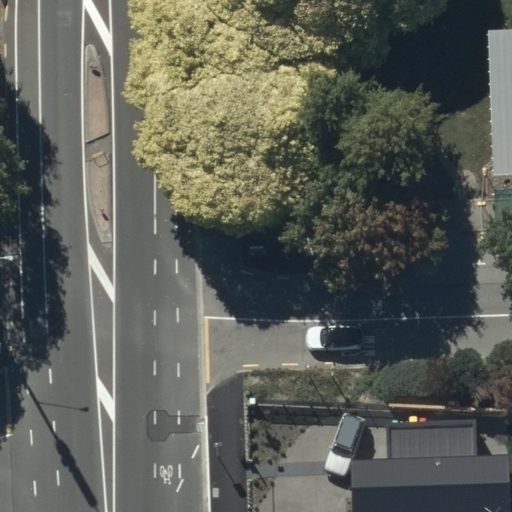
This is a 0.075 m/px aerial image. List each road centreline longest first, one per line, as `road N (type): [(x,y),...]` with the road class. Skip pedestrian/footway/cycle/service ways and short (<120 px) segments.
road 1 (residential): [(105,320),(511,315)]
road 2 (secondary): [(105,320),(96,0)]
